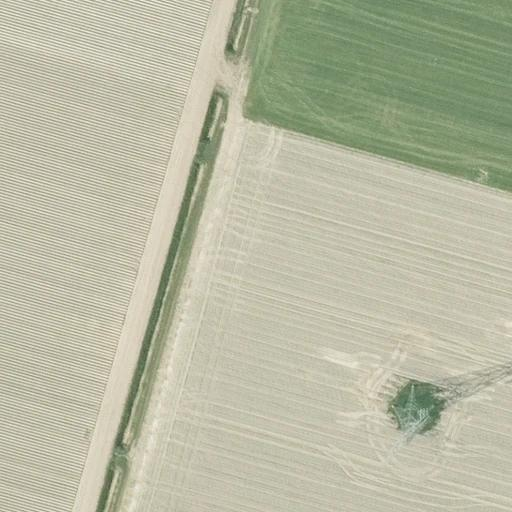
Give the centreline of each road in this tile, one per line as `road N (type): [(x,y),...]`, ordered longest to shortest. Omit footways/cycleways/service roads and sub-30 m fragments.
road 1 (track): [(81,511),(223,0)]
road 2 (track): [(124,511),(243,75),(205,66)]
